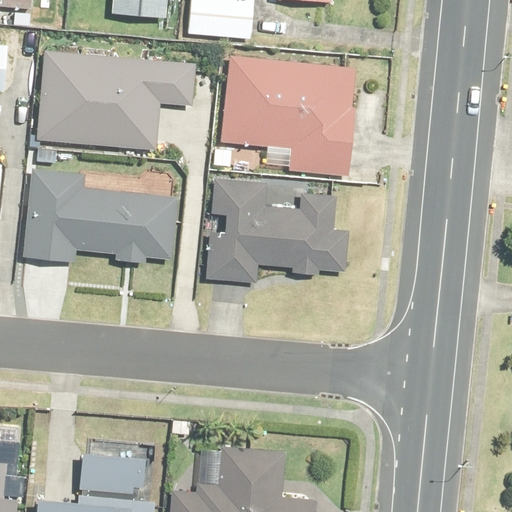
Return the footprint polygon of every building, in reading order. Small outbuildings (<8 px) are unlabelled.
[(142,0),(84,0),(82,33),(140,37),(142,0)] [(306,0),(246,0),(244,17),(304,24),(306,0)] [(229,18),(161,13),(158,56),(226,61),(229,18)] [(181,85),(18,69),(9,160),(171,180),(181,85)] [(323,162),(322,162),(329,84),(203,72),(194,163),(258,169),(257,188),(320,194),(323,162)] [(59,199),(0,193),(0,278),(51,283),(51,275),(146,281),(151,214),(58,208),(59,199)] [(314,207),(185,202),(181,306),(310,311),(314,207)] [(252,511),(253,469),(189,467),(188,500),(169,499),(169,510),(143,509),(142,511),(252,511)] [(114,474),(53,471),(52,509),(113,511),(114,474)]
